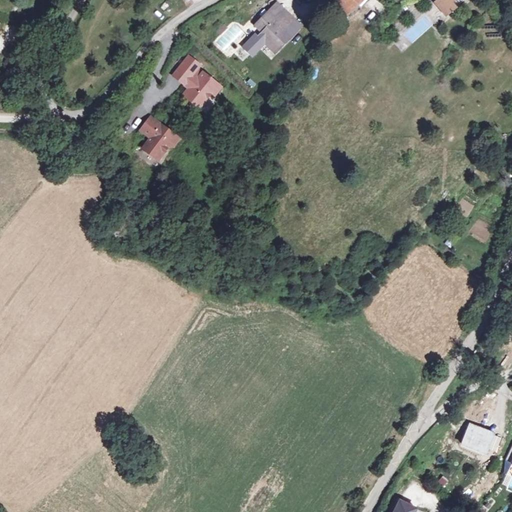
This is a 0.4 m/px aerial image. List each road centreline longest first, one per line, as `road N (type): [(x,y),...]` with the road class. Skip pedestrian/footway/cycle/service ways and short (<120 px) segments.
road 1 (unclassified): [(208,0),(156,38),(96,110),(67,117),(45,106),(40,79),(82,0)]
road 2 (unclassified): [(511,270),(482,332),(365,511)]
